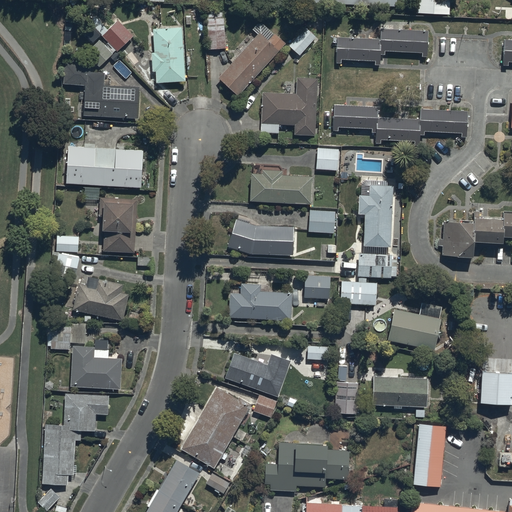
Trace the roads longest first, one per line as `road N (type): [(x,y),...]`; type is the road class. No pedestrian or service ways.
road 1 (residential): [(97,511),(166,384),(177,330),(183,192),(202,136)]
road 2 (residential): [(511,77),(478,76),(474,144),(425,196),(417,228),(424,259),(436,267),(511,275)]
